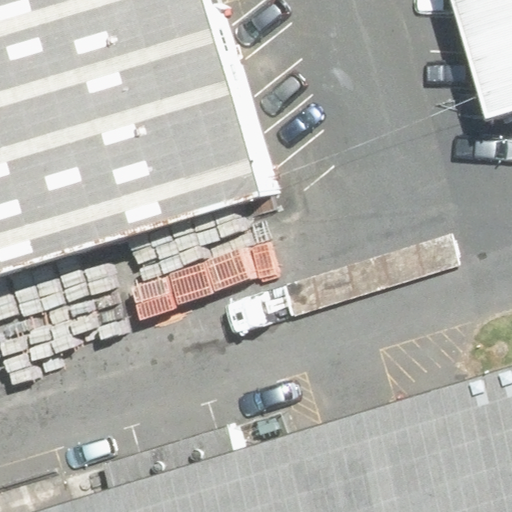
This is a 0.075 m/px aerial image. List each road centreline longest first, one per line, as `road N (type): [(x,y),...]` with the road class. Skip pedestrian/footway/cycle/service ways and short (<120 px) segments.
road 1 (unknown): [(421,263),(0,391)]
road 2 (unknown): [(421,263),(339,0)]
